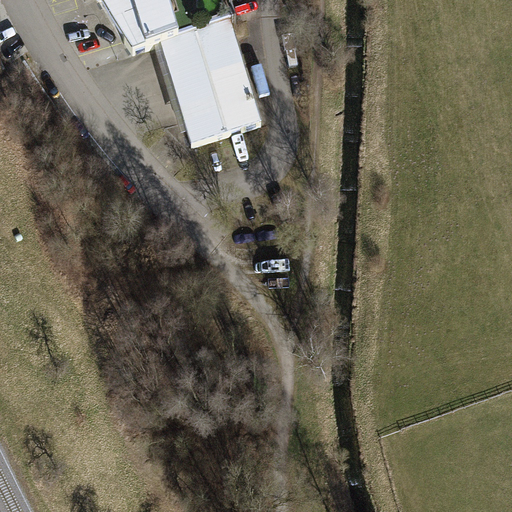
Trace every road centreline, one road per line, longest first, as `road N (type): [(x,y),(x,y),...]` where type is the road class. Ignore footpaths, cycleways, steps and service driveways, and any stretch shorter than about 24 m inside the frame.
road 1 (residential): [(21,0),(94,119),(213,252)]
road 2 (track): [(284,346),(286,511)]
